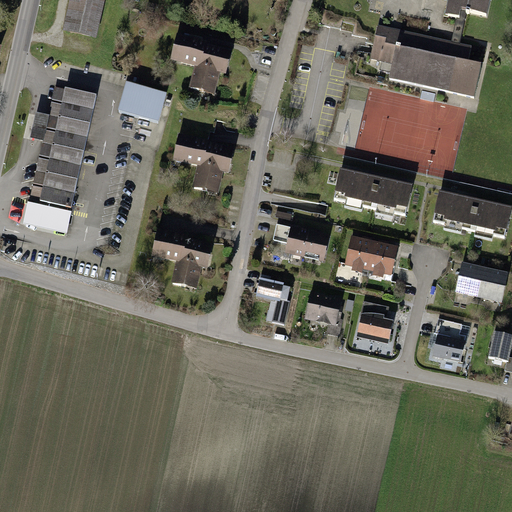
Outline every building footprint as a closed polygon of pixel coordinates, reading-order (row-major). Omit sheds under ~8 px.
[(112,0),(75,0),(69,32),(105,38),(112,0)] [(451,0),(448,17),(466,20),(468,14),(470,15),(471,13),(487,16),(491,0),(451,0)] [(472,47),(378,26),(371,59),(382,62),(381,71),(391,73),(390,80),(475,98),(482,67),(469,64),(472,47)] [(243,50),(186,36),(179,63),(202,68),(197,89),(222,96),(227,74),(236,76),(243,50)] [(0,77),(9,49),(0,45),(0,77)] [(177,96),(134,85),(126,114),(170,125),(177,96)] [(104,97),(58,88),(28,226),(75,236),(104,97)] [(245,147),(188,135),(182,163),(206,168),(201,189),(227,195),(231,174),(239,176),(245,147)] [(410,189),(342,173),(337,195),(405,211),(410,189)] [(509,212),(441,196),(436,219),(504,234),(509,212)] [(348,205),(347,210),(362,213),(363,209),(348,205)] [(292,220),(294,215),(280,211),(278,216),(292,220)] [(336,236),(298,228),(292,254),(330,262),(336,236)] [(224,245),(167,233),(162,258),(187,264),(183,285),(205,290),(209,271),(218,273),(224,245)] [(400,249),(352,238),(345,266),(354,267),(353,272),(365,275),(366,271),(375,273),(374,277),(388,280),(389,275),(394,277),(400,249)] [(506,277),(464,267),(458,293),(500,303),(506,277)] [(300,289),(268,281),(264,299),(283,303),(279,324),(291,327),(300,289)] [(352,300),(318,293),(312,321),(333,325),(330,335),(344,338),(352,300)] [(394,308),(368,303),(362,336),(400,342),(403,323),(392,321),(394,308)] [(466,326),(442,320),(438,338),(445,339),(441,358),(470,364),(475,343),(463,341),(466,326)] [(511,335),(502,334),(498,360),(511,362),(511,335)]
